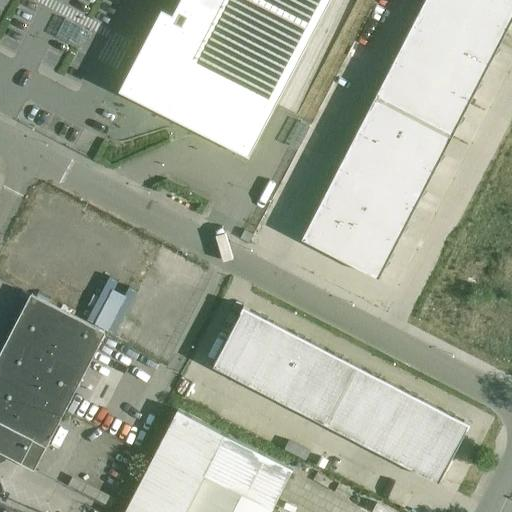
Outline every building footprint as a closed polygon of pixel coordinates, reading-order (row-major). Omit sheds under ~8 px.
[(154,56),(148,67),(156,93),(252,143),(253,144),(274,104),(327,0),(182,0),(175,14),(174,15),(153,55),(154,56)] [(453,0),(424,0),(412,24),(451,44),(470,8),(453,0)] [(453,0),(470,8),(473,0),(453,0)] [(511,0),(473,0),(470,8),(508,28),(511,20),(511,0)] [(470,8),(451,44),(490,64),(508,28),(470,8)] [(412,24),(394,60),(433,80),(451,44),(412,24)] [(451,44),(433,80),(471,100),(490,64),(451,44)] [(394,60),(376,95),(414,115),(433,80),(394,60)] [(433,80),(414,115),(453,135),(471,100),(433,80)] [(376,95),(357,131),(396,151),(414,115),(376,95)] [(414,115),(396,151),(435,171),(453,135),(414,115)] [(357,131),(339,167),(378,186),(396,151),(357,131)] [(396,151),(378,186),(416,206),(435,171),(396,151)] [(339,167),(321,202),(359,222),(378,186),(339,167)] [(378,186),(359,222),(398,242),(416,206),(378,186)] [(321,202),(302,238),(341,258),(359,222),(321,202)] [(359,222),(341,258),(379,278),(398,242),(359,222)] [(6,458),(7,456),(34,470),(104,333),(31,295),(0,355),(0,460),(0,461),(3,460),(6,458)] [(244,306),(213,365),(255,387),(286,328),(244,306)] [(462,329),(482,324),(479,314),(459,319),(462,329)] [(286,328),(255,387),(289,404),(320,345),(286,328)] [(320,345),(289,404),(326,424),(357,365),(320,345)] [(357,365),(326,424),(364,443),(394,384),(357,365)] [(394,384),(364,443),(401,463),(432,404),(394,384)] [(432,404),(401,463),(440,482),(470,423),(432,404)] [(126,511),(284,511),(279,509),(277,511),(274,510),(294,469),(179,410),(126,511)] [(89,479),(123,491),(126,483),(92,471),(89,479)]
